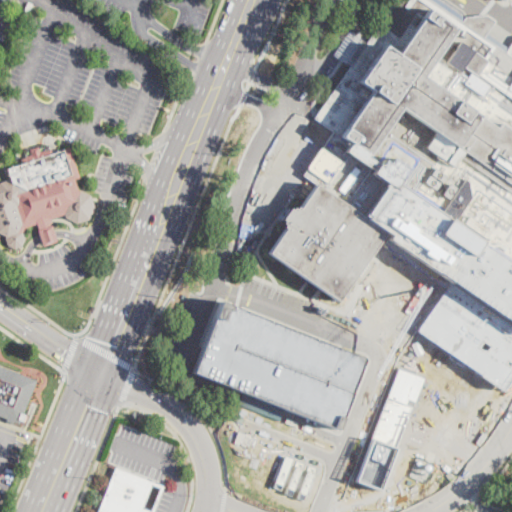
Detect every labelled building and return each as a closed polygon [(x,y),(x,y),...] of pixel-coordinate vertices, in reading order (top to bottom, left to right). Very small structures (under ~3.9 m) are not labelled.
[(395,0),(442,0),(464,15),(484,12),(495,20),(487,32),(507,45),(511,37),(511,269),(396,187),(401,179),(348,142),(343,148),(313,127),(314,117),(349,63),(332,52),(346,32),(365,44),(395,0)] [(42,145),(44,151),(50,148),(53,153),(70,147),(79,177),(79,178),(75,179),(78,191),(79,190),(84,193),(90,196),(92,201),(95,208),(89,219),(79,222),(77,223),(66,218),(65,214),(55,217),(50,219),(37,224),(25,228),(23,233),(25,239),(21,246),(14,249),(8,245),(5,238),(7,236),(0,233),(0,183),(11,180),(7,169),(22,164),(21,158),(28,156),(26,151),(42,145)] [(350,209),(357,213),(380,229),(384,232),(384,233),(337,301),(322,291),(315,286),(308,282),(304,278),(267,253),(284,229),(282,227),(284,225),(283,224),(264,210),(259,207),(269,192),(274,195),(292,208),(293,209),(294,209),(296,207),(297,208),(298,209),(315,184),(350,209)] [(50,219),(52,223),(50,224),(51,227),(52,226),(57,240),(43,245),(37,230),(39,230),(37,224),(50,219)] [(370,358),(340,433),(189,374),(196,357),(219,299),(349,350),(370,358)] [(24,416),(22,421),(20,421),(19,424),(14,422),(13,425),(5,422),(6,419),(0,416),(0,366),(36,381),(22,415),(24,416)] [(358,482),(382,489),(410,402),(414,404),(423,376),(393,367),(358,482)] [(163,485),(152,511),(96,511),(115,465),(163,485)]
